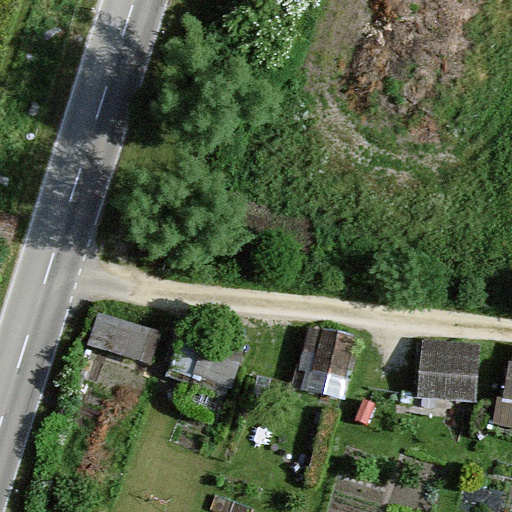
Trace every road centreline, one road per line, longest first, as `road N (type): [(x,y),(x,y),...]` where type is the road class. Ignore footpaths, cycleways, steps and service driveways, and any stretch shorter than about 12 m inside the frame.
road 1 (track): [(511,336),(49,285)]
road 2 (primary): [(0,432),(139,0)]
